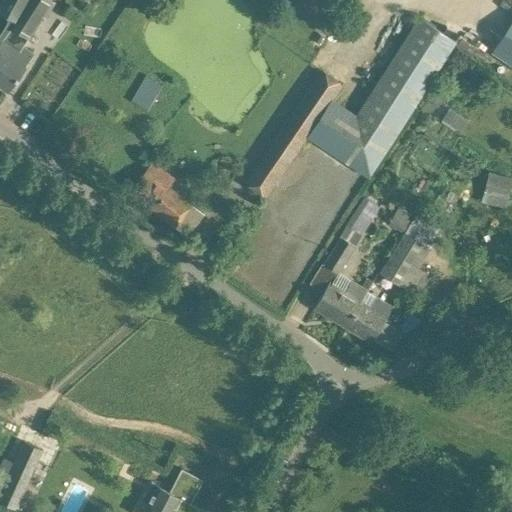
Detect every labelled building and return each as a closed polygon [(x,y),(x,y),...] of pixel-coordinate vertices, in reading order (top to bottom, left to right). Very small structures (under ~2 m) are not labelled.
[(26,5),(28,0),(3,0),(0,7),(0,11),(12,18),(0,33),(0,43),(13,27),(26,5)] [(28,0),(26,5),(13,27),(0,43),(0,85),(8,92),(26,68),(24,67),(35,53),(23,45),(27,38),(29,40),(42,17),(46,19),(56,3),(52,0),(51,0),(28,0)] [(345,103),(317,145),(371,179),(456,44),(458,41),(457,41),(417,16),(357,112),(345,103)] [(511,20),(492,50),(511,63),(511,20)] [(306,138),(344,83),(321,68),(243,185),(266,200),(306,138)] [(146,110),(162,84),(144,74),(128,100),(146,110)] [(461,131),(468,120),(450,107),(442,118),(461,131)] [(175,179),(166,173),(152,162),(141,177),(129,193),(175,227),(187,211),(192,204),(169,187),(175,179)] [(484,192),(508,198),(511,182),(511,179),(488,173),(484,192)] [(392,222),(406,229),(414,212),(401,205),(392,222)] [(380,271),(387,276),(404,286),(428,246),(436,232),(414,218),(405,232),(380,271)] [(355,245),(361,236),(347,227),(324,264),(340,273),(356,246),(355,245)] [(345,326),(367,291),(351,281),(345,291),(329,281),(314,307),(345,326)] [(367,291),(345,326),(372,342),(374,338),(390,348),(399,332),(383,323),(393,306),(377,297),(367,291)] [(24,441),(0,493),(0,499),(15,507),(42,449),(24,441)] [(173,511),(182,497),(190,502),(203,478),(182,467),(170,490),(157,484),(142,511),(173,511)]
